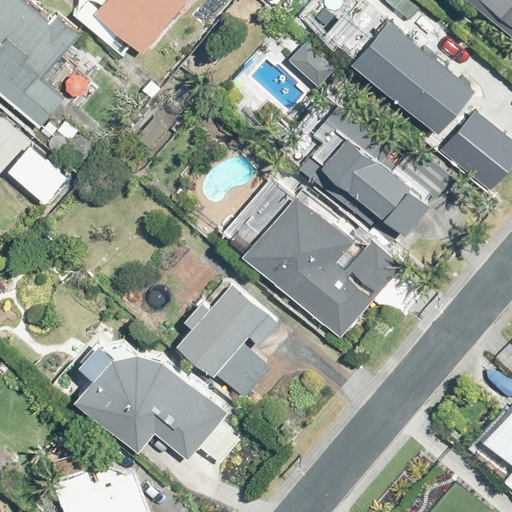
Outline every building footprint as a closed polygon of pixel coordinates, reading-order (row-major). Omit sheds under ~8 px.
[(41,80),(79,35),(55,15),(49,22),(22,0),(0,0),(0,95),(38,127),(62,99),(41,80)] [(94,15),(99,8),(88,0),(76,15),(110,45),(119,35),(94,15)] [(94,15),(119,35),(143,54),(179,13),(182,16),(196,0),(106,0),(99,8),(94,15)] [(511,0),(468,0),(511,36),(511,0)] [(389,23),(354,65),(438,135),(473,92),(389,23)] [(336,67),(308,41),(289,60),(319,87),(336,67)] [(207,92),(189,70),(164,91),(182,113),(207,92)] [(152,80),(143,90),(152,98),(161,89),(152,80)] [(322,140),(299,169),(375,232),(386,219),(405,237),(455,178),(415,146),(397,167),(387,158),(395,148),(340,104),(314,134),(322,140)] [(511,141),(477,112),(444,150),(489,188),(511,161),(511,141)] [(67,120),(59,129),(69,137),(76,128),(67,120)] [(154,120),(138,137),(149,148),(165,130),(154,120)] [(50,122),(42,132),(49,137),(57,128),(50,122)] [(35,148),(19,166),(51,193),(67,176),(35,148)] [(243,257),(342,338),(401,264),(373,239),(346,272),(338,263),(356,242),(297,195),(293,200),(269,179),(221,235),(245,254),(243,257)] [(185,322),(193,330),(177,347),(214,378),(216,375),(245,399),(272,368),(244,345),(250,338),(258,345),(277,323),(232,284),(210,310),(201,303),(185,322)] [(79,370),(93,382),(74,404),(138,454),(155,434),(188,460),(226,414),(163,364),(138,357),(113,360),(100,348),(79,370)] [(511,479),(511,382),(476,425),(511,455),(500,468),(511,479)] [(1,449),(0,450),(0,473),(1,475),(14,463),(1,449)] [(88,472),(55,485),(65,511),(143,511),(132,480),(96,494),(88,472)]
